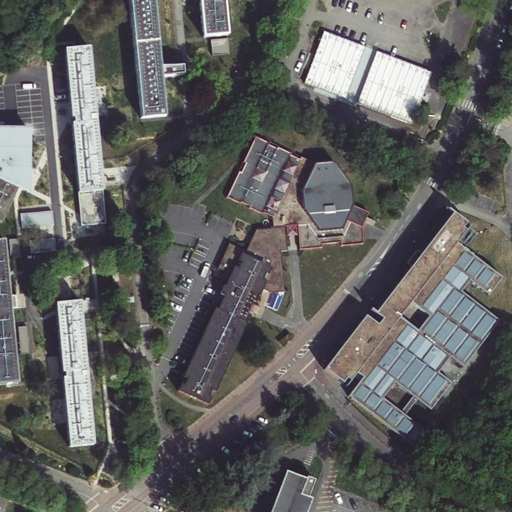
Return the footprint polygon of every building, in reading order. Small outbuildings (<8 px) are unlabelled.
[(153,0),(128,0),(140,120),(164,118),(156,35),(153,0)] [(198,0),(202,39),(216,37),(226,36),(222,0),(198,0)] [(408,80),(317,45),(305,86),(395,122),(408,80)] [(64,52),(76,182),(68,183),(71,194),(77,193),(77,194),(101,192),(88,50),(64,52)] [(15,68),(34,66),(40,66),(39,54),(14,57),(15,68)] [(27,170),(26,131),(0,131),(0,224),(0,225),(17,190),(15,189),(20,177),(15,175),(15,170),(27,170)] [(288,226),(291,226),(296,225),(299,251),(321,248),(320,245),(339,243),(340,248),(362,245),(361,241),(360,229),(367,214),(351,207),(349,189),(331,163),(312,165),(299,159),(298,161),(289,157),(290,155),(277,149),(276,151),(267,147),(267,144),(254,138),(242,164),(243,165),(239,174),(237,173),(225,199),(239,206),(240,204),(249,208),(248,210),(261,216),(262,215),(271,219),(273,230),(283,229),(283,227),(288,226)] [(15,189),(17,190),(27,195),(27,170),(15,170),(15,175),(20,177),(15,189)] [(463,225),(450,215),(373,316),(379,321),(377,324),(375,327),(363,318),(322,371),(341,385),(345,379),(349,382),(355,375),(357,376),(361,379),(346,398),(414,450),(426,435),(403,417),(415,402),(428,412),(449,385),(436,374),(443,365),(448,359),(461,369),(497,323),(459,293),(467,283),(486,297),(500,279),(454,244),(464,233),(460,230),(463,225)] [(364,225),(372,228),(374,223),(367,220),(364,225)] [(291,226),(288,226),(288,228),(286,229),(287,239),(291,238),(295,238),(294,228),(292,228),(291,226)] [(216,310),(212,308),(180,377),(181,377),(177,386),(175,391),(205,404),(211,391),(213,392),(244,323),(243,322),(246,316),(243,314),(244,311),(247,305),(249,302),(252,303),(255,296),(257,297),(260,289),(270,294),(283,293),(280,252),(285,252),(283,229),(273,230),(255,231),(246,250),(242,250),(238,249),(226,243),(211,275),(224,281),(218,294),(222,296),(216,310)] [(0,242),(0,385),(2,385),(16,384),(14,363),(11,329),(13,329),(13,330),(27,328),(25,309),(9,310),(3,242),(0,242)] [(222,296),(218,294),(212,308),(216,310),(222,296)] [(88,399),(82,337),(81,333),(79,303),(55,306),(58,344),(68,447),(92,445),(88,399)] [(247,314),(253,317),(256,312),(258,308),(251,305),(250,307),(247,305),(244,311),(247,312),(247,314)] [(13,330),(14,342),(15,349),(29,348),(27,328),(13,330)] [(301,477),(286,471),(283,478),(280,486),(277,494),(276,498),(275,501),(272,508),(270,511),(306,511),(308,507),(312,498),(308,497),(314,479),(307,476),(306,478),(303,477),(301,477)]
